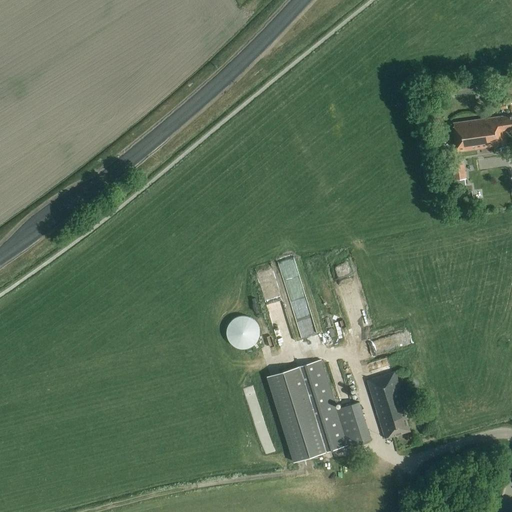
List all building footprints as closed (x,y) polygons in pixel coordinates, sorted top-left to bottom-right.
[(488,74),(489,86),(507,83),(506,78),(503,78),(503,75),(500,76),(499,72),(488,74)] [(448,83),(449,96),(480,91),(478,79),(448,83)] [(511,131),(511,115),(493,118),(454,124),(457,152),(507,145),(505,132),(511,131)] [(464,161),(451,163),(453,181),(466,179),(464,161)] [(331,314),(344,311),(342,304),(329,307),(331,314)] [(285,338),(300,334),(293,309),(278,313),(285,338)] [(343,311),(330,317),(335,330),(349,324),(343,311)] [(233,348),(238,351),(244,351),(250,350),(255,347),(259,342),(260,336),(260,331),(258,325),(254,320),(248,317),(242,317),(236,318),(231,322),(227,327),(226,333),(226,339),(229,344),(233,348)] [(310,347),(333,345),(332,324),(309,325),(310,347)] [(369,351),(391,346),(388,334),(366,339),(369,351)] [(321,360),(291,370),(267,377),(293,462),(317,455),(347,445),(347,447),(370,440),(359,402),(336,409),(321,360)] [(385,438),(410,430),(405,415),(408,414),(395,372),(367,381),(385,438)]
